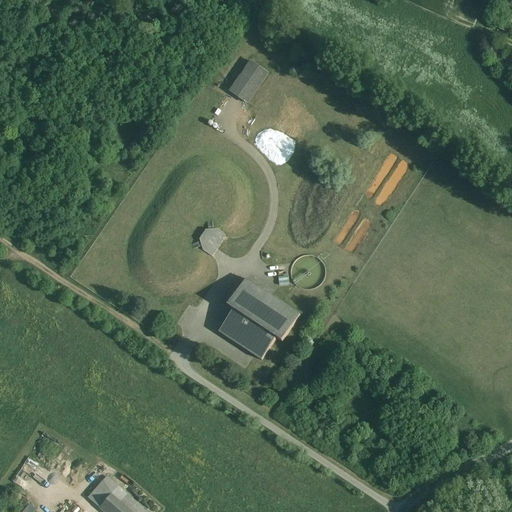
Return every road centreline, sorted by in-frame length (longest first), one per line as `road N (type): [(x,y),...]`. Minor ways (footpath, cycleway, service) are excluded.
road 1 (track): [(0,240),(178,360)]
road 2 (unclassified): [(400,511),(422,491),(511,445)]
